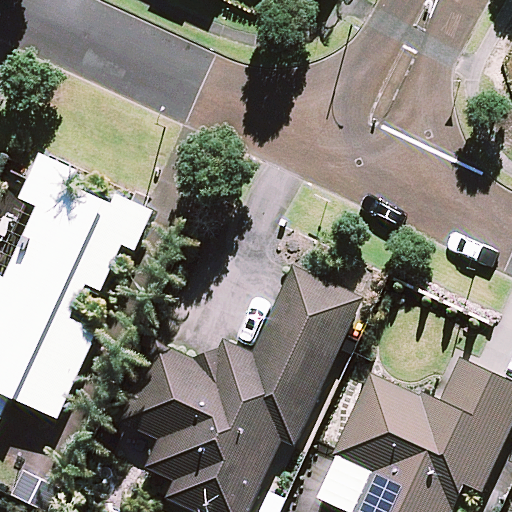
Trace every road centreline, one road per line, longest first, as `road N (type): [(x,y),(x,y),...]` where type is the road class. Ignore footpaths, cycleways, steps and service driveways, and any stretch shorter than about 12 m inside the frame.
road 1 (residential): [(2,0),(347,162)]
road 2 (residential): [(347,162),(434,0)]
road 3 (residential): [(347,162),(511,240)]
